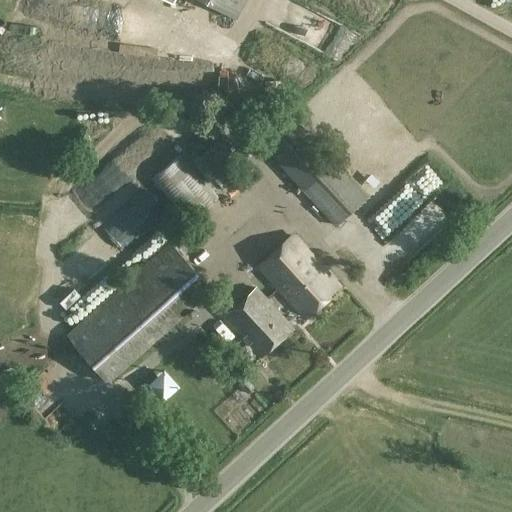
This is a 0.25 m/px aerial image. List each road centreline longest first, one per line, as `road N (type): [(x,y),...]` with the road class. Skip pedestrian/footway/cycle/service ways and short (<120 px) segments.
road 1 (unclassified): [(181,511),(511,216)]
road 2 (track): [(335,367),(386,394),(511,424)]
